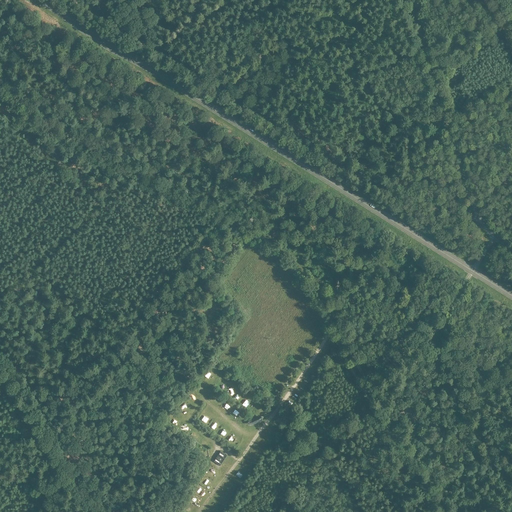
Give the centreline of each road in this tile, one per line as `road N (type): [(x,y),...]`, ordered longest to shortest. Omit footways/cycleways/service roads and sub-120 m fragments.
road 1 (primary): [(472,271),(39,0)]
road 2 (unclassified): [(479,225),(342,164),(80,0)]
road 3 (track): [(335,327),(299,263),(252,228),(40,116),(0,78)]
road 4 (track): [(29,406),(116,345),(160,288),(230,225)]
road 5 (unclassified): [(479,225),(410,0)]
road 6 (track): [(335,327),(237,462),(209,474),(205,511)]
road 7 (track): [(0,356),(91,511)]
road 8 (track): [(0,282),(19,280),(135,169)]
road 9 (track): [(252,440),(202,398),(189,414),(189,423),(238,460)]
road 10 (unclassified): [(472,271),(394,400)]
road 11 (track): [(511,454),(435,330)]
